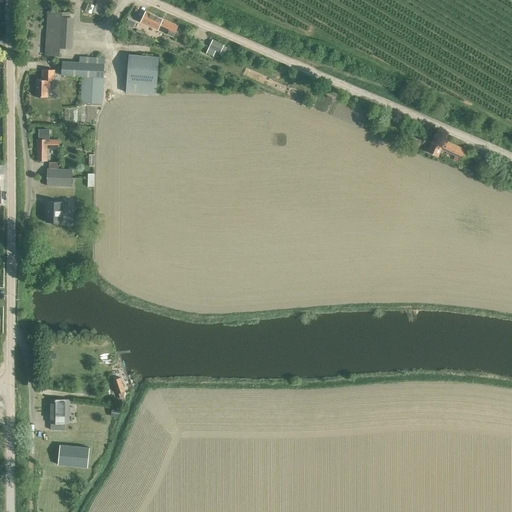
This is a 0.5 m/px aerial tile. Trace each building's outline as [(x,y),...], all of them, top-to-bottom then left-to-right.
[(147,11),(142,22),(175,37),(179,26),(168,21),(147,11)] [(49,12),(46,48),(61,49),(64,18),(68,18),(69,13),(64,13),(57,12),(49,12)] [(212,40),(209,48),(220,53),(224,46),(212,40)] [(128,93),(158,95),(161,57),(130,56),(128,93)] [(82,103),(103,104),(106,58),(85,57),(85,62),(64,61),(63,75),(83,76),(82,103)] [(52,87),(53,71),(43,70),(43,80),(36,80),(36,95),(49,96),(49,86),(52,87)] [(284,84),(287,77),(282,75),(279,82),(284,84)] [(412,131),(410,136),(423,142),(426,136),(413,130),(412,131)] [(38,140),(37,161),(47,161),(48,148),(59,148),(59,140),(50,140),(50,132),(38,131),(38,140)] [(442,150),(463,159),(467,150),(449,142),(448,144),(434,138),(428,152),(439,157),(442,150)] [(49,169),(49,177),(72,177),(72,169),(49,169)] [(72,177),(49,177),(48,185),(72,186),(72,177)] [(69,205),(69,203),(62,202),(62,201),(55,201),(47,201),(47,207),(46,222),(55,222),(62,223),(62,216),(62,212),(67,212),(68,212),(69,205)] [(78,235),(80,235),(79,240),(92,240),(92,231),(78,230),(78,235)] [(117,394),(124,392),(119,378),(112,380),(117,394)] [(52,399),(52,400),(51,423),(67,424),(67,400),(52,399)] [(110,408),(109,416),(119,418),(120,410),(110,408)] [(112,418),(108,429),(114,432),(118,421),(112,418)] [(58,460),(58,464),(80,466),(87,467),(88,462),(89,448),(82,447),(60,445),(59,450),(58,460)]
